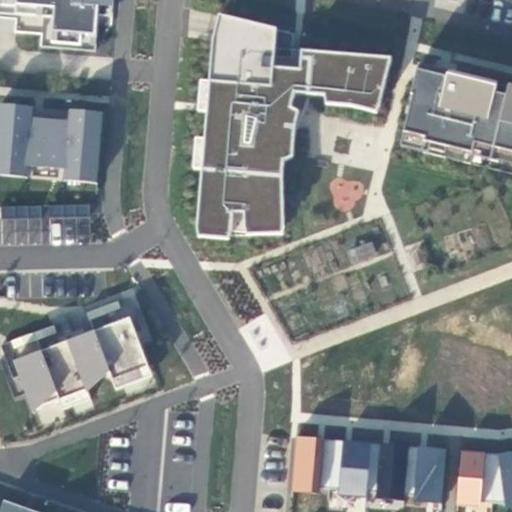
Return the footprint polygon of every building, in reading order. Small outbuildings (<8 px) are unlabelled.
[(54,34),(98,37),(100,18),(116,18),(117,0),(0,0),(0,11),(56,17),(54,34)] [(291,61),(293,35),(219,18),(212,48),(210,47),(205,110),(199,109),(198,120),(204,120),(195,232),(234,235),(236,217),(247,217),(247,231),(287,229),(285,180),(289,132),(301,101),(351,105),(381,112),(394,60),(303,52),(302,62),(291,61)] [(407,111),(400,143),(427,149),(424,159),(442,163),(444,154),(462,158),(460,168),(467,169),(472,150),(511,159),(511,167),(511,172),(511,88),(507,87),(504,97),(493,94),(495,84),(418,65),(411,98),(408,97),(404,110),(407,111)] [(0,104),(0,176),(29,179),(29,167),(65,170),(64,182),(98,185),(104,113),(71,110),(70,120),(35,117),(36,107),(0,104)] [(35,203),(2,208),(4,224),(37,220),(35,203)] [(88,239),(89,205),(49,204),(49,238),(88,239)] [(52,326),(6,340),(31,425),(93,407),(86,386),(109,380),(114,396),(153,384),(133,314),(119,318),(115,302),(86,310),(92,331),(56,341),(52,326)] [(297,439),(292,492),(320,494),(320,488),(339,490),(339,497),(367,499),(367,493),(377,494),(377,500),(404,502),(405,496),(414,497),(414,504),(443,506),(447,451),(297,439)] [(511,454),(500,456),(463,453),(458,507),(481,510),(482,502),(506,504),(507,510),(511,509),(511,454)] [(36,511),(0,500),(0,501),(0,511),(36,511)]
